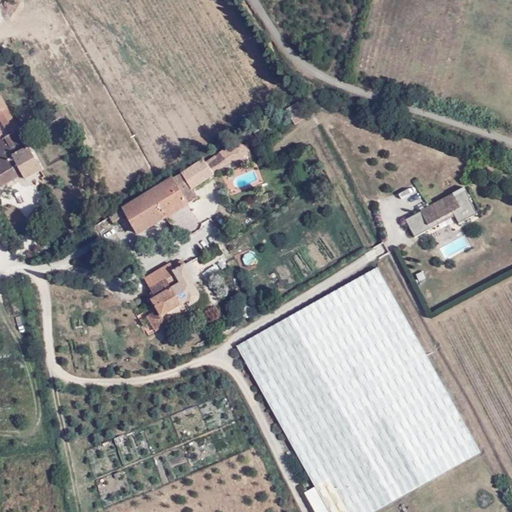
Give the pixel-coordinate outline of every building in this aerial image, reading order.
[(48,170),(0,93),(0,188),(24,173),(29,182),(48,170)] [(205,153),(119,206),(138,236),(191,203),(186,194),(218,175),(205,153)] [(465,186),(406,220),(416,237),(454,215),(460,225),(480,214),(465,186)] [(180,257),(142,277),(154,297),(152,300),(160,310),(148,317),(157,330),(175,322),(172,315),(193,305),(199,302),(201,297),(200,291),(180,257)] [(377,266),(236,346),(329,511),(377,511),(483,453),(377,266)] [(487,297),(511,349),(511,324),(497,292),(487,297)] [(511,385),(511,361),(482,300),(472,305),(511,385)] [(511,405),(466,308),(456,313),(511,430),(511,429),(511,405)] [(499,436),(509,430),(450,316),(440,321),(499,436)]
